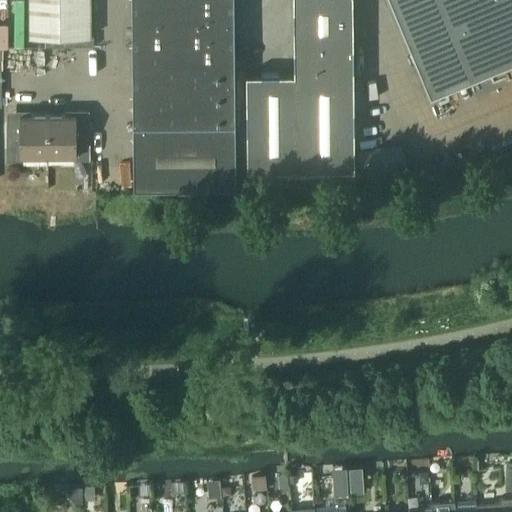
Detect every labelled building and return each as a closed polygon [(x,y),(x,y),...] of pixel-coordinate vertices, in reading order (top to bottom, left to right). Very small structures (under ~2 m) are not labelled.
[(90,35),(89,0),(29,0),(29,35),(90,35)] [(235,123),(233,0),(131,0),(133,185),(235,184),(235,123)] [(354,168),(352,0),(293,0),(294,72),(246,72),(247,169),(354,168)] [(511,0),(392,0),(431,93),(511,59),(511,0)] [(88,159),(87,122),(74,123),(74,113),(45,114),(46,154),(74,153),(74,159),(88,159)] [(46,154),(45,114),(17,114),(17,124),(3,124),(4,160),(21,160),(20,154),(46,154)] [(362,465),(348,466),(349,476),(362,476),(362,465)] [(426,471),(418,471),(418,477),(422,480),(427,480),(426,471)] [(287,473),(279,473),(279,486),(288,486),(287,473)] [(341,476),(337,479),(337,484),(341,486),(346,483),(345,478),(341,476)] [(265,478),(253,478),(253,484),(259,491),(265,491),(265,478)] [(219,479),(207,480),(207,489),(219,488),(219,479)] [(92,485),(83,485),(83,499),(92,499),(92,485)] [(226,486),(221,487),(222,495),(231,495),(230,489),(226,486)] [(511,511),(511,495),(498,496),(498,501),(476,502),(476,511),(511,511)] [(476,511),(476,502),(475,502),(476,510),(454,511),(453,511),(476,511)]
